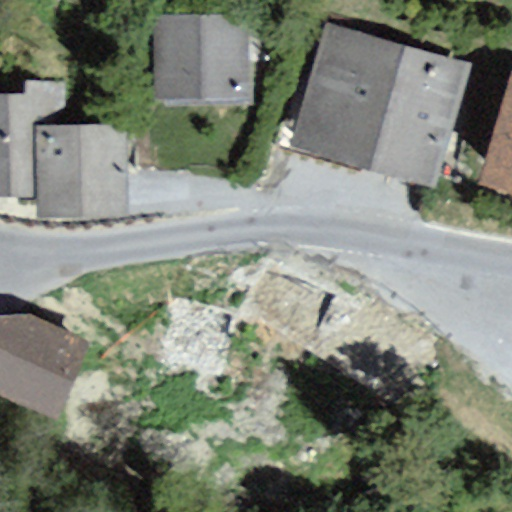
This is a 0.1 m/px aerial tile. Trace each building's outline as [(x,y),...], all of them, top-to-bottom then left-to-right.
[(260,20),(172,24),(176,99),(264,94),(260,20)] [(474,72),(332,40),(309,145),(451,176),(474,72)] [(80,92),(0,98),(0,197),(63,193),(66,221),(154,214),(147,124),(83,129),(80,92)] [(442,340),(292,261),(259,323),(409,403),(442,340)] [(33,303),(31,339),(227,352),(230,318),(233,280),(36,272),(33,303)]
